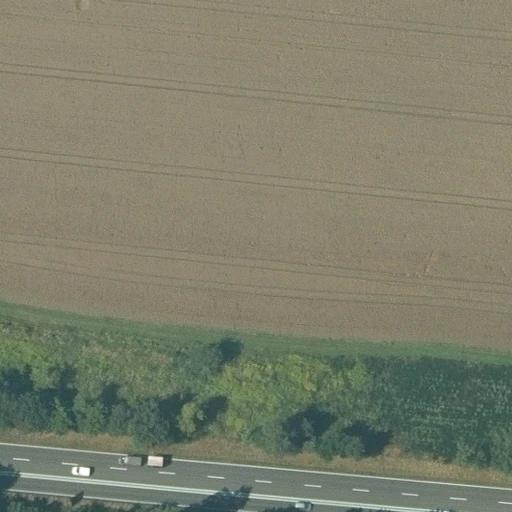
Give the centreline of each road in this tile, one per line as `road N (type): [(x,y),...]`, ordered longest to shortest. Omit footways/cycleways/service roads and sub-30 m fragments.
road 1 (trunk): [(511,504),(0,457)]
road 2 (trunk): [(0,487),(266,511)]
